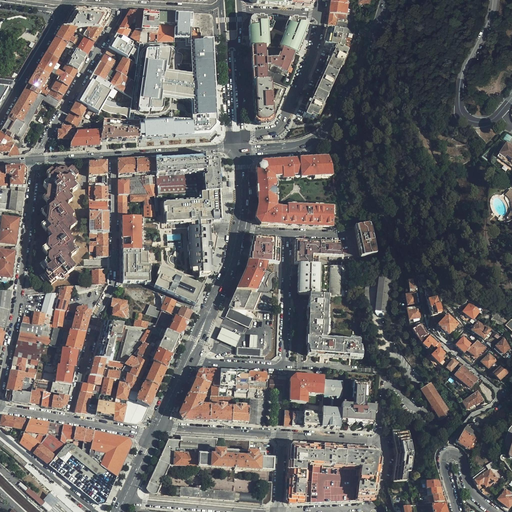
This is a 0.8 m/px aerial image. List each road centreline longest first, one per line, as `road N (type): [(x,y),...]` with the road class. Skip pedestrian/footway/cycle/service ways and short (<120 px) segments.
road 1 (residential): [(112,154),(113,284),(96,314),(68,419)]
road 2 (secondary): [(239,148),(288,148),(325,129),(384,0)]
road 3 (residential): [(0,387),(35,159)]
road 4 (residential): [(119,2),(35,159)]
road 5 (residential): [(493,0),(461,76),(459,102),(471,121),(500,111)]
road 6 (residential): [(242,137),(270,132),(284,119),(319,14)]
road 7 (residential): [(126,495),(276,511)]
road 8 (residential): [(450,451),(471,414),(497,395),(447,348)]
road 9 (secondary): [(188,358),(237,227)]
road 10 (secondary): [(220,2),(233,137)]
road 11 (residential): [(384,477),(387,456),(375,440),(283,434)]
road 12 (residential): [(283,364),(287,233)]
road 13 (residential): [(283,434),(155,429)]
road 14 (secondary): [(242,137),(239,9)]
road 15 (tertiary): [(112,154),(239,148)]
road 16 (residential): [(96,511),(0,434)]
